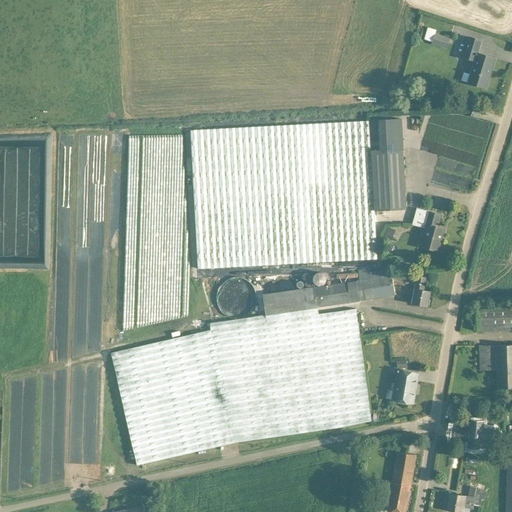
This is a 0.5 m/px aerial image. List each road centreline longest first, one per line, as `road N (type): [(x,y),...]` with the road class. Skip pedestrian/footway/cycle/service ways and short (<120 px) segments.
road 1 (unclassified): [(0,510),(432,426)]
road 2 (tertiary): [(511,99),(458,282),(432,426)]
